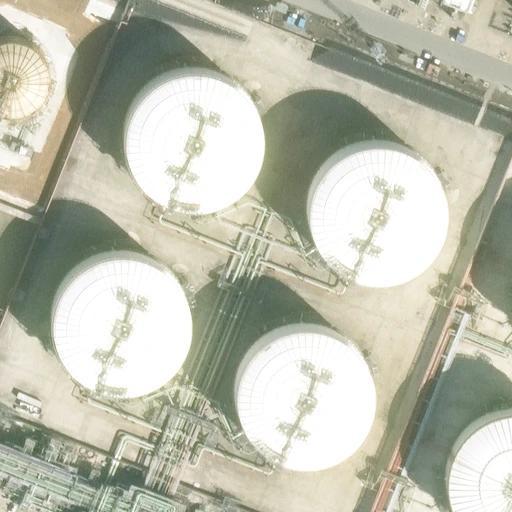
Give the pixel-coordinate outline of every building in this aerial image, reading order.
[(467,10),(471,0),(441,0),(442,0),(467,10)] [(135,90),(126,102),(120,115),(116,130),(116,146),(121,163),(128,177),(147,196),(166,205),(190,207),(209,203),(223,196),(236,185),(247,170),(254,149),(254,128),(247,107),(236,91),(224,81),(204,72),(187,69),(173,70),(158,75),(145,82),(135,90)] [(320,161),(311,173),(305,186),(301,202),(301,218),(305,235),(313,249),(331,267),(350,276),(375,279),(393,275),(408,268),(421,257),(431,241),(438,220),(438,200),(432,179),(421,163),(408,152),(389,143),(371,141),(358,142),(343,146),(330,153),(320,161)] [(65,270),(56,282),(50,295),(46,311),(46,326),(50,343),(58,357),(76,376),(95,385),(119,387),(138,383),(153,376),(166,365),(176,350),(183,329),(183,309),(177,287),(166,272),(153,261),(134,252),(116,249),(102,250),(88,255),(75,262),(65,270)] [(248,347),(239,359),(233,372),(229,388),(229,403),(233,421),(241,435),(259,453),(278,462),(302,464),(321,460),(336,453),(349,442),(359,427),(366,406),(366,386),(360,364),(349,349),(336,338),(317,329),(299,326),(285,327),(271,332),(258,339),(248,347)] [(511,511),(511,411),(506,411),(492,414),(478,420),(466,428),(456,439),(448,452),(443,465),(442,480),(443,495),(447,509),(449,511),(511,511)]
